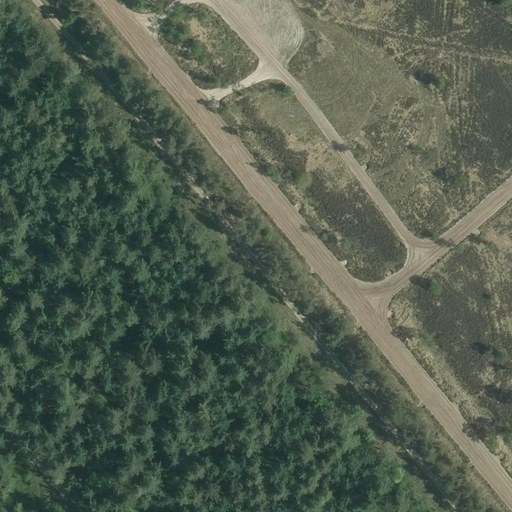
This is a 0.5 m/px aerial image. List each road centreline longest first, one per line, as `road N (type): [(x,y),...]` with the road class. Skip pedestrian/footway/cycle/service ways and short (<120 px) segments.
road 1 (track): [(462,511),(38,0)]
road 2 (track): [(111,0),(511,491)]
road 3 (unknown): [(213,0),(296,90),(422,261)]
